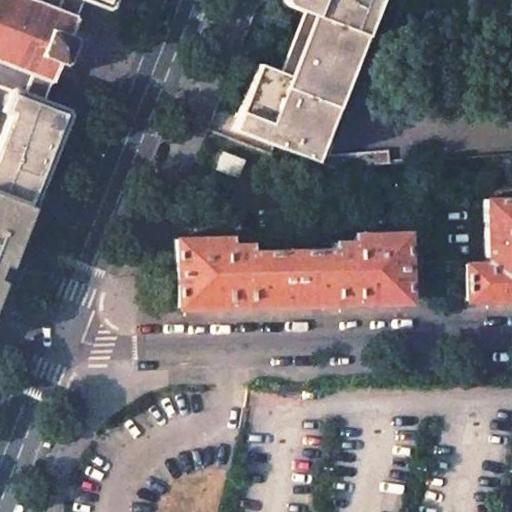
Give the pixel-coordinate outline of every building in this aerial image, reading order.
[(0,0),(0,85),(11,90),(41,100),(48,82),(56,62),(61,63),(71,38),(66,36),(74,17),(80,0),(0,0)] [(82,0),(106,8),(110,6),(112,0),(82,0)] [(286,75),(256,63),(230,129),(276,146),(312,160),(362,35),(383,43),(399,0),(280,0),(281,1),(283,3),(285,5),(309,15),(286,75)] [(68,114),(66,110),(41,100),(11,90),(2,111),(8,114),(0,134),(0,194),(31,207),(68,114)] [(242,160),(222,152),(215,168),(236,176),(242,160)] [(0,286),(31,207),(0,194),(0,286)] [(484,263),(461,263),(462,300),(511,298),(511,198),(482,199),(484,263)] [(173,238),(175,307),(406,301),(404,233),(353,234),(352,236),(351,242),(320,243),(320,250),(257,251),(257,244),(226,245),(226,239),(224,237),(173,238)]
